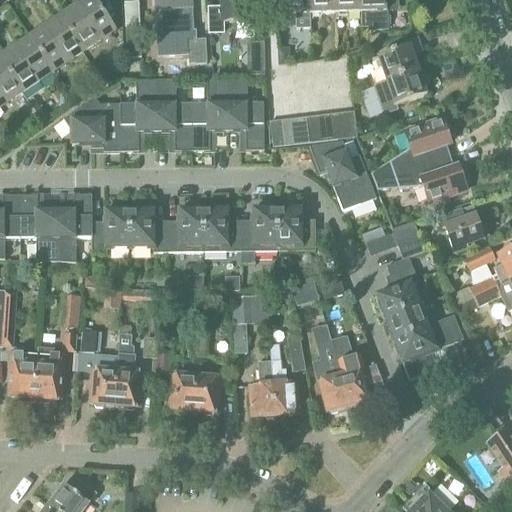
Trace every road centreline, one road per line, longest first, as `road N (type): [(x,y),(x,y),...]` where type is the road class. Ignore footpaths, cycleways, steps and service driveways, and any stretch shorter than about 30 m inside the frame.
road 1 (residential): [(0,184),(292,182),(324,205),(418,432)]
road 2 (residential): [(28,457),(208,465),(317,511)]
